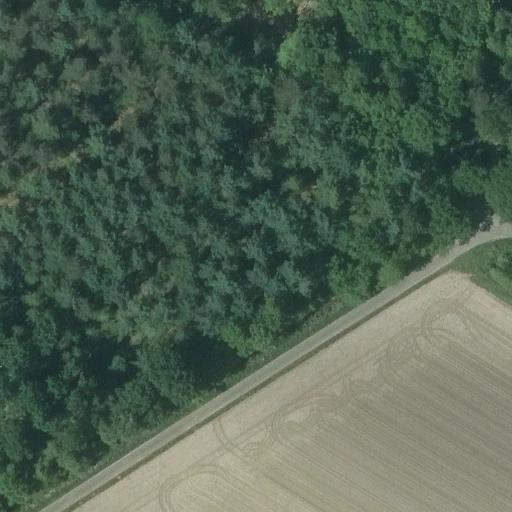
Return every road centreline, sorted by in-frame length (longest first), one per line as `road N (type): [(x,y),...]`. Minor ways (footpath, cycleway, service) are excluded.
road 1 (unclassified): [(13,511),(466,215),(511,245)]
road 2 (track): [(93,0),(466,215)]
